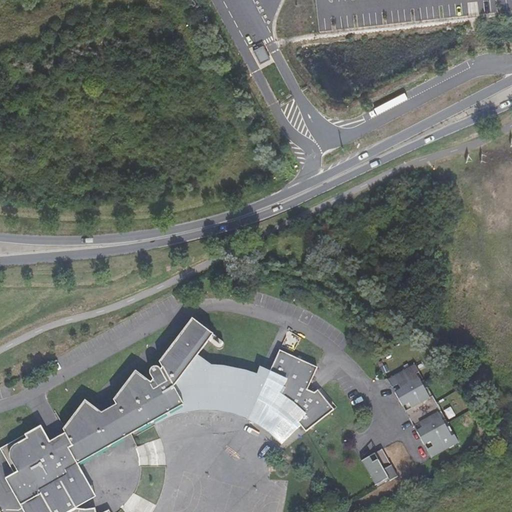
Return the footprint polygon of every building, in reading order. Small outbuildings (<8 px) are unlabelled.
[(298,422),(301,425),(306,431),(333,408),(318,390),(314,392),(310,390),(307,389),(310,384),(317,367),(280,350),(269,373),(266,381),(256,376),(255,376),(253,375),(250,374),(247,373),(243,372),(240,371),(236,370),(231,369),(227,369),(225,368),(222,368),(218,368),(214,367),(211,367),(208,365),(197,356),(213,335),(192,318),(159,361),(161,365),(162,367),(158,372),(155,366),(154,365),(153,365),(151,364),(151,365),(150,365),(149,366),(149,367),(149,368),(149,369),(150,370),(153,377),(150,381),(135,370),(113,399),(116,404),(102,413),(85,400),(63,429),(65,433),(58,437),(50,442),(41,426),(0,449),(14,473),(5,478),(20,505),(41,494),(50,511),(110,511),(109,510),(103,511),(96,511),(95,508),(76,508),(83,480),(83,477),(83,474),(82,471),(82,470),(78,464),(154,420),(186,401),(200,382),(204,384),(207,386),(211,387),(213,388),(216,389),(220,390),(223,390),(227,390),(230,390),(233,390),(236,389),(239,388),(242,387),(243,387),(252,409),(249,416),(251,416),(253,417),(256,419),(259,421),(262,423),(265,425),(267,426),(270,428),(272,430),(275,433),(277,435),(279,437),(281,439),(298,422)] [(440,410),(432,396),(429,398),(416,374),(419,372),(414,363),(387,378),(392,387),(395,385),(397,384),(400,388),(397,390),(395,392),(402,406),(405,404),(408,402),(411,407),(408,409),(405,410),(414,426),(416,424),(419,423),(422,427),(419,429),(417,430),(424,444),(427,443),(430,441),(432,446),(429,447),(427,449),(432,457),(458,442),(453,434),(451,435),(437,411),(440,410)] [(266,381),(269,373),(264,370),(260,368),(256,376),(266,381)] [(429,398),(432,396),(419,372),(416,374),(429,398)] [(281,444),(301,425),(298,422),(281,439),(279,437),(277,435),(275,433),(272,430),(270,428),(267,426),(265,425),(262,423),(259,421),(256,419),(253,417),(251,416),(249,416),(252,409),(243,387),(242,387),(239,388),(236,389),(233,390),(230,390),(227,390),(223,390),(220,390),(216,389),(213,388),(211,387),(207,386),(204,384),(200,382),(186,401),(154,420),(156,424),(159,422),(163,420),(166,419),(171,417),(175,415),(181,414),(188,412),(194,411),(200,410),(208,410),(214,410),(219,411),(226,412),(232,413),(236,415),(241,416),(246,418),(252,421),(257,424),(261,426),(266,430),(270,433),(273,435),(276,438),(279,441),(281,444)] [(453,434),(440,410),(437,411),(451,435),(453,434)] [(388,478),(389,481),(398,476),(382,448),(374,453),(376,456),(377,458),(373,461),(371,458),(370,456),(361,460),(375,485),(388,478)] [(96,497),(82,471),(83,474),(83,477),(83,480),(76,508),(96,497)] [(377,488),(389,481),(388,478),(375,485),(377,488)] [(50,511),(41,494),(20,505),(24,511),(50,511)]
